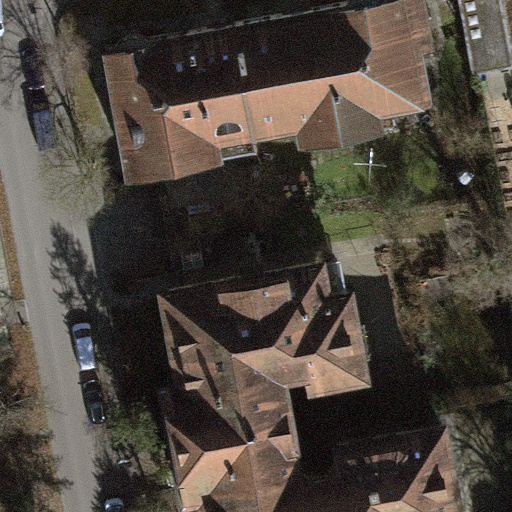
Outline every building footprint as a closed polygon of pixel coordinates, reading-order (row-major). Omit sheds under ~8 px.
[(305,10),(240,22),(259,127),(302,119),(306,138),(383,124),(379,105),(431,96),(421,44),(432,42),(423,0),(350,0),(350,1),(305,10)] [(511,0),(461,0),(475,73),(511,66),(511,51),(511,46),(511,45),(511,0)] [(217,135),(259,127),(240,22),(219,25),(147,38),(140,36),(131,36),(123,39),(117,44),(107,46),(131,171),(221,155),(217,135)] [(173,388),(284,368),(309,363),(311,376),(363,367),(349,288),(328,292),(322,261),(172,289),(181,338),(165,341),(173,388)] [(284,368),(173,388),(191,486),(204,484),(293,467),(289,445),(298,443),(284,368)] [(293,467),(204,484),(208,511),(460,511),(443,423),(339,442),(342,457),(333,471),(312,475),(293,467)]
